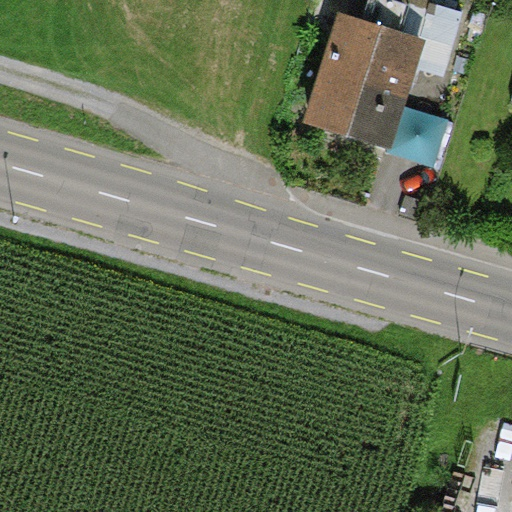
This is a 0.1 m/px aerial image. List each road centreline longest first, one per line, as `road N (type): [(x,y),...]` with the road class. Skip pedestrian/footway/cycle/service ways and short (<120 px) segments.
road 1 (secondary): [(0,163),(511,309)]
road 2 (track): [(284,242),(193,156),(120,113),(0,71)]
